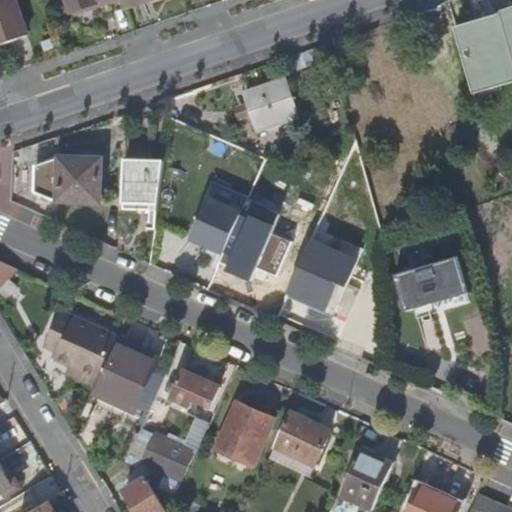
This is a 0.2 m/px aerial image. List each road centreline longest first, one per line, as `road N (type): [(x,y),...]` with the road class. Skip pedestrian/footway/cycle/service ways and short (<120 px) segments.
road 1 (residential): [(0,228),(511,454)]
road 2 (residential): [(364,0),(0,124)]
road 3 (residential): [(0,351),(98,511)]
